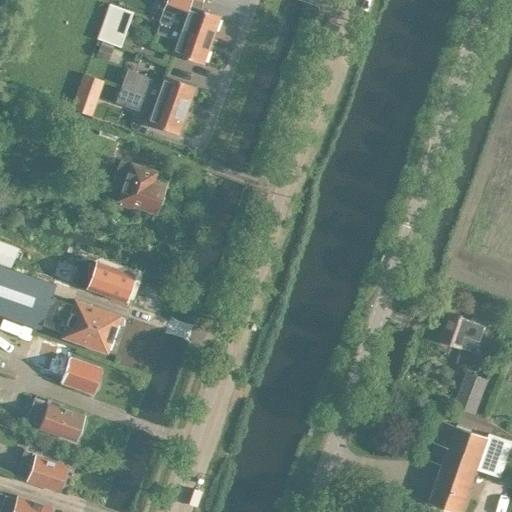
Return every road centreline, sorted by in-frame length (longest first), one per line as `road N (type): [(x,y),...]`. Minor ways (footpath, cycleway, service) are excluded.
road 1 (unclassified): [(308,511),(488,0)]
road 2 (tertiary): [(189,441),(341,7)]
road 3 (residential): [(252,0),(203,140)]
